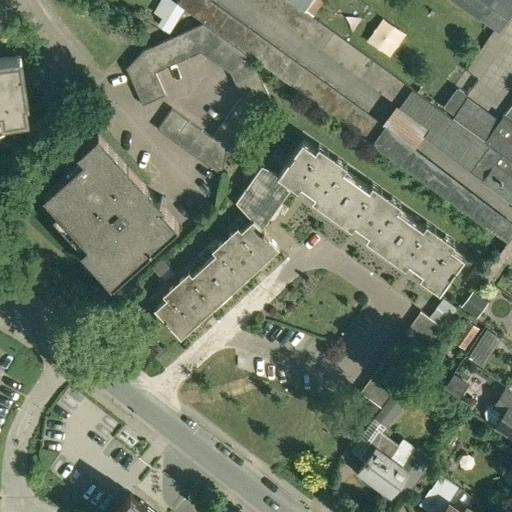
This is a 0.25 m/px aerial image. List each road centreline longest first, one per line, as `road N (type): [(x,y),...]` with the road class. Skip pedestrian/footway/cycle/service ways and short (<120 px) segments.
road 1 (residential): [(282,511),(0,302)]
road 2 (residential): [(26,0),(188,181)]
